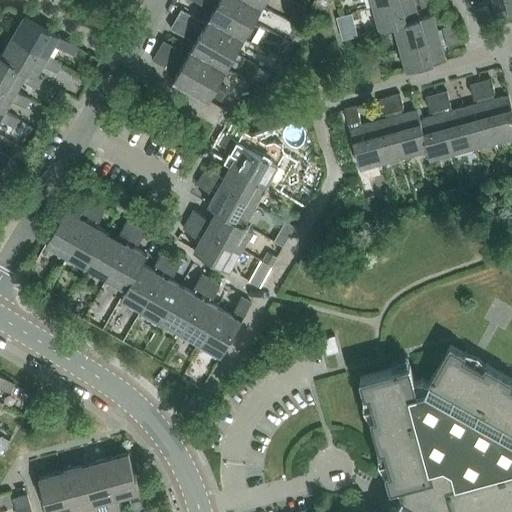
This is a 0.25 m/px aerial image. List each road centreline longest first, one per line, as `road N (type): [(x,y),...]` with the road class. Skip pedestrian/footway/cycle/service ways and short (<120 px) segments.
road 1 (residential): [(0,278),(158,0)]
road 2 (tertiary): [(199,511),(180,463),(139,407),(0,315)]
